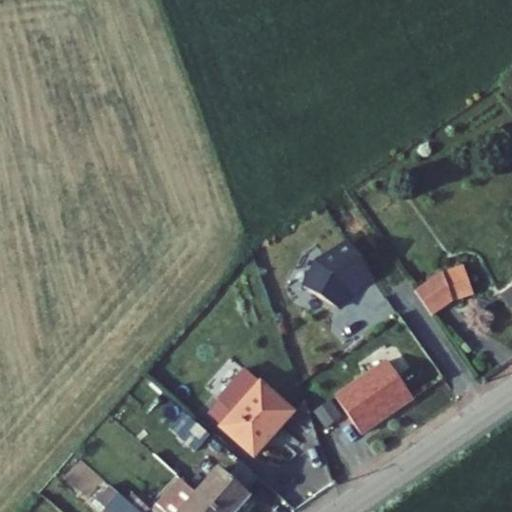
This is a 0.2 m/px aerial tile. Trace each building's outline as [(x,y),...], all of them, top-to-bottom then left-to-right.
[(393,270),(370,235),(341,252),(328,278),(365,300),(374,284),(393,270)] [(453,309),(475,294),(464,264),(436,284),(453,309)] [(431,392),(405,352),(353,385),(379,426),(431,392)] [(239,419),(268,447),(306,404),(275,378),(239,419)] [(196,429),(213,443),(226,427),(211,413),(196,429)] [(202,480),(237,511),(251,511),(269,492),(263,487),(276,472),(259,457),(246,472),(226,454),(202,480)] [(237,511),(202,480),(173,511),(237,511)] [(162,511),(141,492),(129,505),(136,511),(162,511)]
